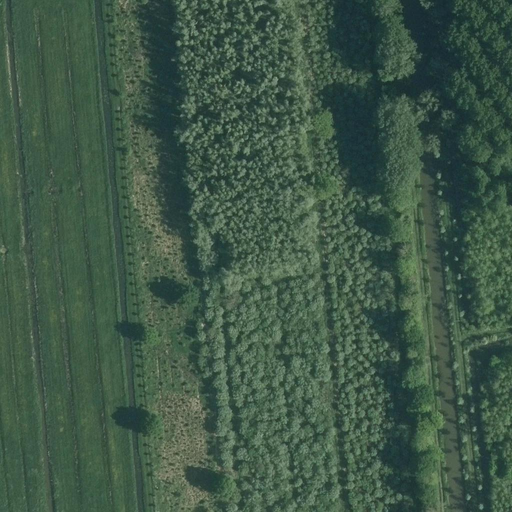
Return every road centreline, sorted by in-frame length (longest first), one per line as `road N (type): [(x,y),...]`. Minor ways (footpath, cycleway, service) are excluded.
road 1 (track): [(477,511),(428,0)]
road 2 (track): [(391,0),(437,511)]
